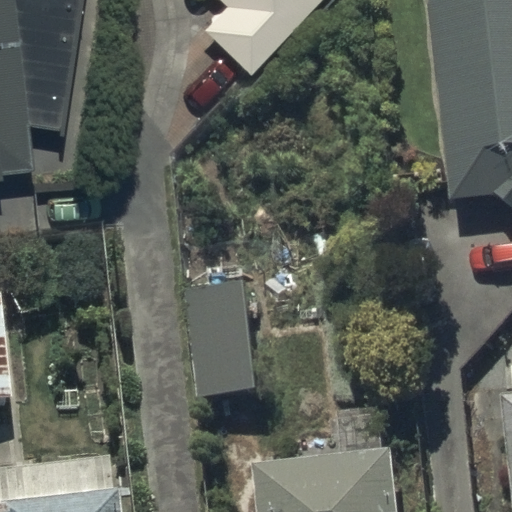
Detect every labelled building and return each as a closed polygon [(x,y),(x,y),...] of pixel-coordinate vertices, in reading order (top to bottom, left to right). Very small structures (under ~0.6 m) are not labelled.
[(0,0),(0,165),(36,162),(31,119),(56,127),(81,0),(0,0)] [(250,62),(308,0),(216,0),(201,16),(250,62)] [(511,0),(435,0),(456,204),(505,199),(511,204),(511,0)] [(264,394),(254,286),(191,292),(202,400),(264,394)] [(0,404),(11,404),(3,301),(0,300),(0,404)] [(408,511),(403,453),(262,468),(266,511),(408,511)] [(119,511),(117,497),(113,498),(109,465),(0,475),(0,511),(119,511)]
